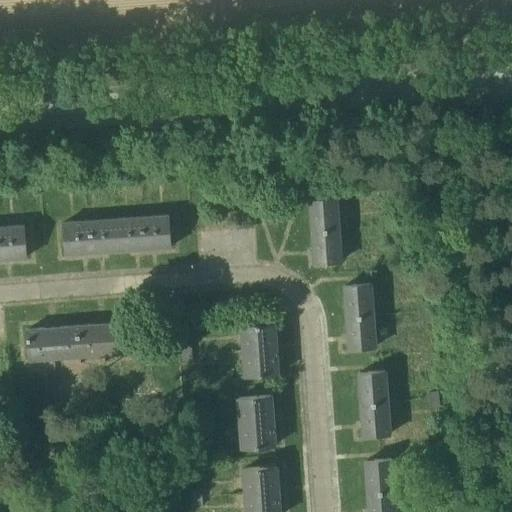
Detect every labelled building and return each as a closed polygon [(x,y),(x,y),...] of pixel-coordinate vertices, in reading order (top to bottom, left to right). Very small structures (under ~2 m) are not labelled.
[(339,201),(302,203),(307,267),(343,264),(339,201)] [(256,212),(194,215),(195,237),(257,234),(256,212)] [(172,253),(170,218),(59,224),(61,260),(172,253)] [(0,263),(28,261),(25,227),(0,228),(0,263)] [(374,287),(338,288),(341,353),(376,352),(374,287)] [(273,372),(270,318),(233,320),(236,374),(273,372)] [(125,353),(124,324),(19,325),(20,354),(125,353)] [(355,433),(385,432),(383,366),(352,367),(355,433)] [(266,390),(231,392),(233,446),(269,444),(266,390)] [(359,455),(360,511),(395,511),(393,454),(359,455)] [(274,511),(273,462),(236,463),(237,511),(274,511)]
